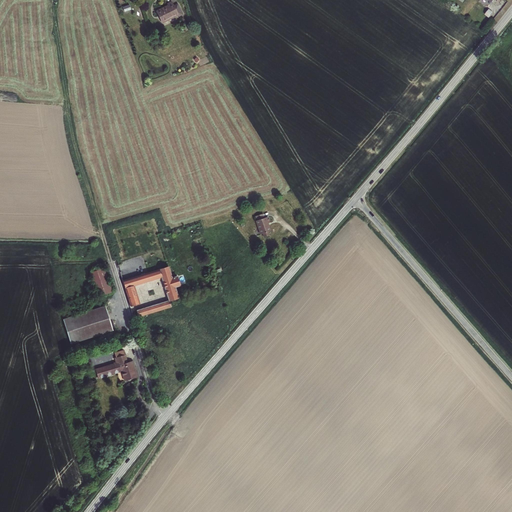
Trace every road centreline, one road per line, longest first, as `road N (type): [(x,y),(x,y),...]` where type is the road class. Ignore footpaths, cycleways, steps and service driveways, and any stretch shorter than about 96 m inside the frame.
road 1 (tertiary): [(89,511),(355,198)]
road 2 (tertiary): [(355,198),(511,10)]
road 3 (unclassified): [(511,376),(355,198)]
road 4 (unknown): [(114,273),(165,416)]
